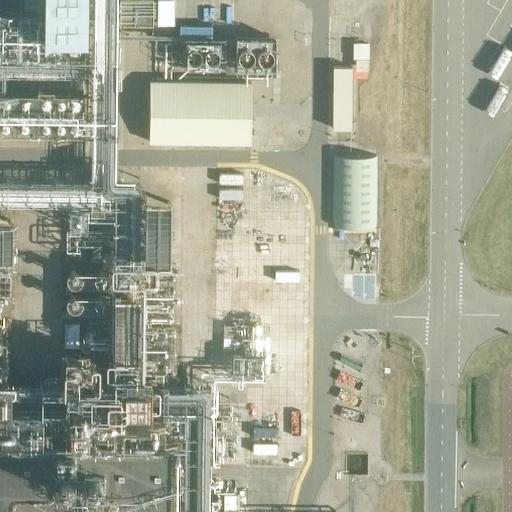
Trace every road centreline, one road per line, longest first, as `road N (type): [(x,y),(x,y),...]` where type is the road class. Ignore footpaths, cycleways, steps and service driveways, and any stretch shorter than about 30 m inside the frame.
road 1 (unclassified): [(440,511),(447,0)]
road 2 (unknown): [(0,150),(321,157)]
road 3 (unknown): [(331,303),(319,446),(301,511)]
road 4 (unknown): [(321,157),(329,0)]
road 5 (unknown): [(331,303),(317,280),(321,157)]
